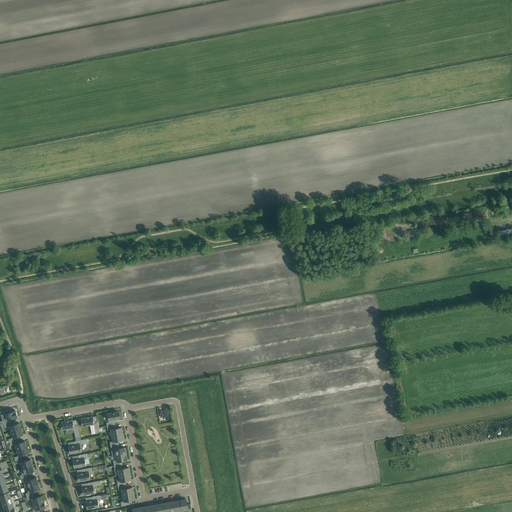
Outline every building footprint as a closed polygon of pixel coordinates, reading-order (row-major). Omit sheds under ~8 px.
[(511,228),(499,231),(500,239),(511,236),(511,228)] [(197,387),(184,389),(186,396),(191,395),(192,398),(199,397),(197,387)] [(193,403),(187,404),(188,410),(201,408),(199,399),(192,400),(193,403)] [(201,408),(188,410),(189,416),(195,415),(196,419),(202,417),(201,408)] [(3,421),(4,424),(10,422),(9,419),(17,416),(15,410),(12,411),(12,410),(5,412),(7,419),(3,421)] [(116,420),(116,419),(119,418),(118,412),(114,412),(113,412),(107,414),(109,422),(106,422),(107,426),(114,425),(113,421),(117,421),(117,420),(116,420)] [(93,416),(81,419),(82,426),(94,424),(96,433),(100,433),(98,421),(94,422),(93,416)] [(197,424),(191,425),(192,431),(204,429),(203,419),(196,421),(197,424)] [(73,420),(61,422),(62,430),(74,428),(75,437),(79,436),(77,425),(74,426),(73,420)] [(11,425),(10,422),(4,424),(5,427),(7,427),(8,430),(10,429),(11,432),(21,429),(19,423),(11,425)] [(114,428),(114,425),(107,426),(108,430),(111,429),(112,435),(123,433),(122,430),(121,427),(114,428)] [(23,435),(21,429),(11,432),(13,438),(8,439),(9,442),(16,440),(15,437),(23,435)] [(204,429),(192,431),(193,437),(199,436),(199,439),(206,438),(204,429)] [(123,433),(112,435),(113,441),(110,442),(111,446),(117,445),(117,441),(123,439),(123,437),(123,433)] [(68,446),(69,454),(82,452),(80,444),(88,443),(87,439),(75,441),(75,445),(68,446)] [(17,443),(16,440),(9,442),(10,446),(15,444),(17,450),(27,447),(25,441),(17,443)] [(200,445),(195,446),(196,452),(208,449),(206,440),(200,441),(200,445)] [(118,448),(117,445),(111,446),(112,456),(116,455),(127,453),(126,453),(126,450),(125,450),(125,447),(118,448)] [(29,453),(27,447),(17,450),(19,456),(14,457),(15,460),(22,458),(21,455),(29,453)] [(208,449),(196,452),(197,457),(203,456),(203,460),(210,458),(208,449)] [(80,459),(72,460),(74,468),(86,465),(85,458),(88,458),(92,457),(91,453),(87,454),(79,455),(80,459)] [(127,453),(116,455),(116,458),(113,459),(114,466),(121,464),(120,461),(127,459),(126,457),(127,457),(126,453),(127,453)] [(23,461),(22,458),(15,460),(16,464),(21,462),(22,468),(32,465),(31,459),(23,461)] [(204,465),(198,466),(200,472),(212,470),(210,461),(204,462),(204,465)] [(8,467),(7,464),(0,466),(1,469),(0,469),(0,475),(3,474),(2,469),(8,467)] [(122,468),(121,464),(114,466),(115,470),(118,469),(119,475),(130,473),(129,470),(128,467),(122,468)] [(34,471),(32,465),(22,468),(20,469),(22,475),(20,475),(21,479),(28,476),(27,473),(34,471)] [(77,474),(78,482),(90,479),(89,472),(92,472),(91,467),(83,469),(84,473),(77,474)] [(212,470),(200,472),(201,478),(206,477),(207,480),(214,479),(212,470)] [(131,473),(130,473),(119,475),(120,481),(117,482),(118,486),(125,484),(124,481),(131,479),(130,477),(131,476),(130,473),(131,473)] [(29,480),(28,476),(21,479),(22,482),(26,480),(28,486),(38,483),(36,477),(29,480)] [(81,488),(82,495),(95,493),(93,486),(101,484),(100,480),(88,483),(88,486),(81,488)] [(208,486),(202,487),(203,493),(216,490),(214,481),(207,482),(208,486)] [(40,489),(38,483),(28,486),(29,489),(27,490),(28,493),(25,493),(27,497),(33,495),(32,491),(40,489)] [(125,488),(125,484),(118,486),(118,490),(122,489),(123,495),(134,493),(133,490),(132,490),(132,487),(125,488)] [(216,490),(203,493),(204,499),(210,498),(211,501),(217,500),(216,490)] [(10,497),(9,492),(0,494),(0,495),(1,500),(11,497),(10,497)] [(134,499),(134,497),(134,496),(134,493),(123,495),(124,501),(121,502),(121,506),(130,504),(128,504),(128,501),(134,499)] [(34,498),(33,495),(27,497),(28,500),(30,499),(31,502),(33,501),(34,504),(44,501),(42,495),(34,498)] [(85,502),(87,509),(99,507),(98,500),(101,499),(100,495),(92,497),(93,500),(85,502)] [(13,496),(10,497),(11,497),(1,500),(3,505),(14,501),(13,496)] [(192,511),(190,504),(187,505),(186,499),(184,500),(184,499),(181,500),(180,499),(182,510),(188,509),(188,511),(192,511)] [(16,507),(14,501),(3,505),(5,510),(14,507),(16,507)] [(46,507),(44,501),(34,504),(36,510),(31,511),(38,511),(38,510),(46,507)]
